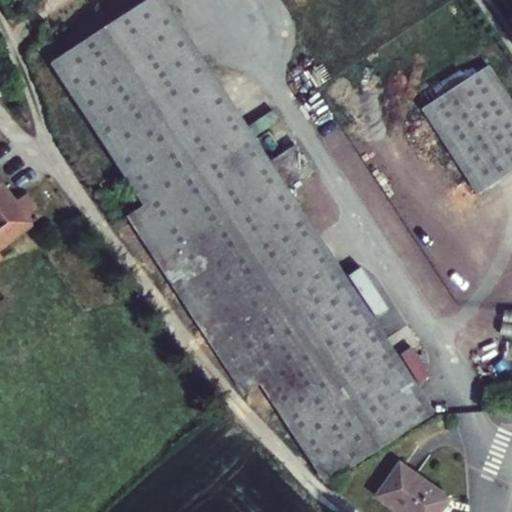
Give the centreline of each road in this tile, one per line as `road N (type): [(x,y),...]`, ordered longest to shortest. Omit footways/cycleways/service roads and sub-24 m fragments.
road 1 (track): [(0,19),(59,165),(94,219),(237,406),(344,511)]
road 2 (unknown): [(511,434),(484,441),(236,38)]
